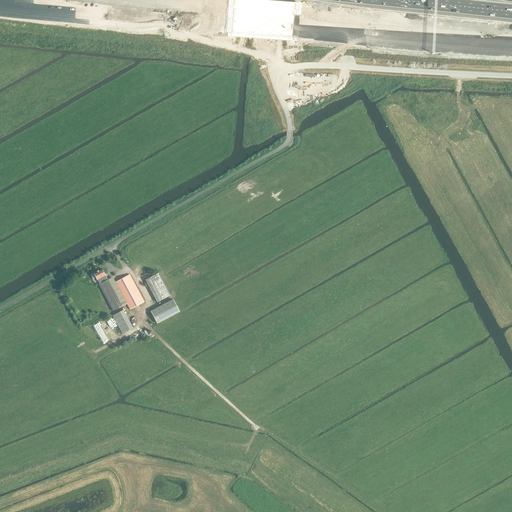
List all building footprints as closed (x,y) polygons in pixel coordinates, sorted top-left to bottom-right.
[(105,276),(101,269),(94,273),(97,280),(113,310),(122,306),(105,276)] [(159,273),(146,280),(157,302),(170,295),(159,273)] [(130,310),(144,302),(130,275),(115,282),(130,310)] [(172,298),(150,310),(157,324),(179,312),(172,298)] [(124,309),(112,316),(122,333),(133,327),(124,309)]
